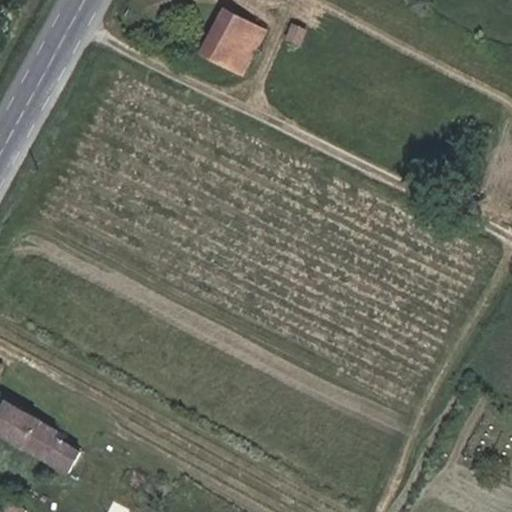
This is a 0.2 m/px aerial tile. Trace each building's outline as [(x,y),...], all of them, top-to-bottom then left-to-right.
[(142,0),(133,18),(210,55),(230,15),(198,0),(142,0)] [(260,92),(242,84),(256,51),(229,40),(208,85),(254,107),(260,92)] [(242,84),(260,92),(274,59),(256,51),(242,84)] [(300,69),(313,73),(318,60),(306,54),(300,69)] [(448,198),(477,211),(495,169),(473,159),(465,178),(458,176),(448,198)] [(63,466),(65,459),(6,430),(0,442),(0,461),(69,497),(80,475),(63,466)] [(69,497),(78,503),(89,480),(80,475),(69,497)]
